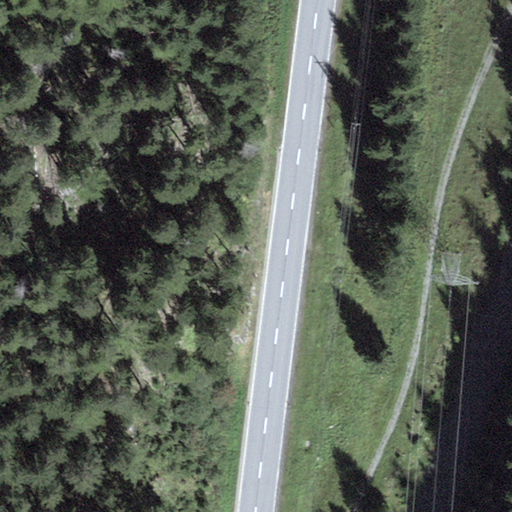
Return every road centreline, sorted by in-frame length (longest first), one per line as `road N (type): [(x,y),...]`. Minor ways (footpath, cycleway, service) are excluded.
road 1 (track): [(511,7),(446,170),(411,375),(351,511)]
road 2 (primary): [(255,511),(317,0)]
